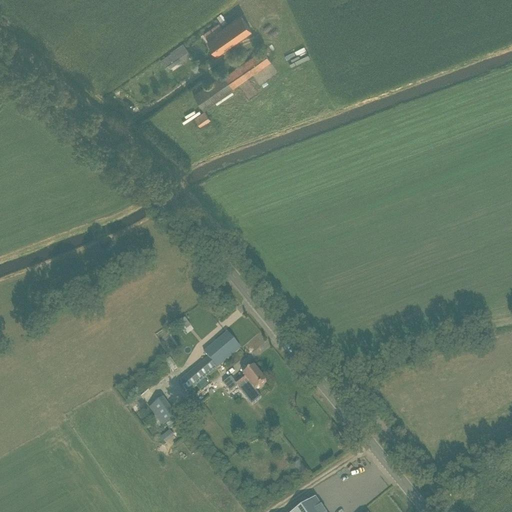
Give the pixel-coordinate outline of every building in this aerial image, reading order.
[(222,37),(228,46),(251,30),(241,15),(223,28),(228,34),(222,37)] [(217,35),(208,41),(217,54),(228,46),(222,37),(228,34),(223,28),(216,33),(217,35)] [(175,48),(170,51),(171,52),(170,53),(177,63),(178,64),(184,60),(175,48)] [(223,74),(194,96),(204,110),(234,89),(233,88),(271,61),(269,58),(263,49),(224,76),(223,74)] [(195,118),(200,127),(210,120),(204,112),(195,118)] [(180,383),(188,394),(241,349),(228,334),(205,354),(208,359),(180,383)] [(231,378),(223,384),(231,394),(238,388),(247,398),(252,406),(261,399),(256,392),(257,391),(266,383),(254,368),(235,383),(231,378)] [(163,399),(149,410),(155,418),(163,429),(177,418),(163,399)] [(300,462),(294,466),(302,476),(307,472),(300,462)] [(324,511),(315,499),(296,511),(324,511)]
